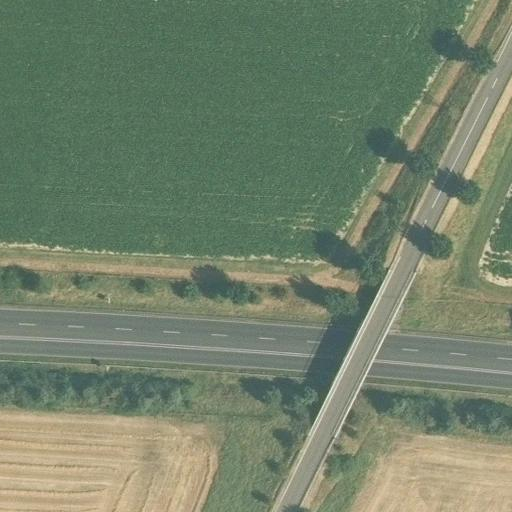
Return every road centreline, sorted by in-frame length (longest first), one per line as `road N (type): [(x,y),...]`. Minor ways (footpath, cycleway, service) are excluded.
road 1 (trunk): [(511,368),(0,332)]
road 2 (unclassified): [(511,53),(288,511)]
road 3 (track): [(511,170),(478,249),(511,294)]
